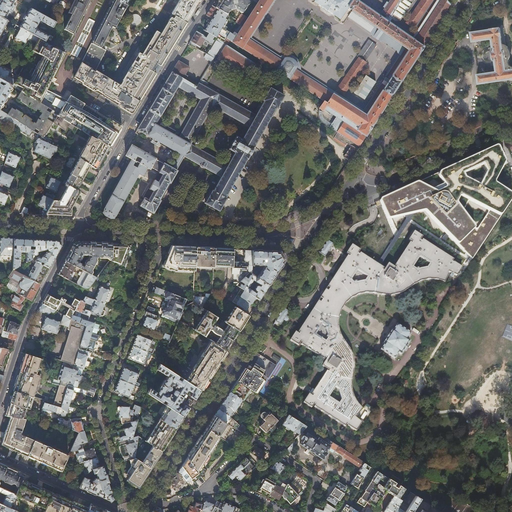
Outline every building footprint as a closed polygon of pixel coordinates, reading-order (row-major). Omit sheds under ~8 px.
[(15,0),(0,0),(0,16),(5,19),(8,12),(11,14),(16,6),(13,4),(15,0)] [(74,0),(72,6),(68,12),(72,14),(64,29),(73,34),(90,0),(74,0)] [(113,0),(91,43),(101,48),(105,39),(108,34),(112,27),(115,28),(128,4),(124,2),(124,0),(113,0)] [(197,7),(200,0),(181,0),(176,9),(190,18),(197,7)] [(215,0),(215,1),(212,6),(221,11),(226,14),(229,10),(234,8),(241,13),(249,0),(215,0)] [(390,0),(389,2),(387,1),(383,7),(385,8),(382,12),(394,20),(398,19),(411,0),(439,0),(440,1),(414,40),(359,1),(357,0),(351,0),(352,0),(350,0),(315,0),(314,1),(322,6),(321,6),(333,14),(340,18),(348,7),(390,37),(389,38),(386,42),(393,48),(397,42),(408,50),(366,114),(295,69),(296,67),(297,67),(297,66),(295,62),(292,59),(291,58),(289,58),(287,57),(284,57),(283,57),(283,58),(282,61),(274,56),(266,51),(247,39),(254,28),(259,21),(264,14),(269,6),(272,0),(250,0),(257,4),(247,18),(240,14),(238,18),(245,23),(238,33),(231,28),(229,32),(225,38),(324,101),(321,106),(319,109),(322,110),(323,108),(336,117),(331,124),(324,119),(323,117),(322,114),(322,113),(322,111),(319,109),(319,111),(318,114),(319,115),(319,118),(321,120),(322,121),(323,123),(337,132),(359,146),(394,91),(395,91),(396,88),(398,86),(411,66),(426,42),(438,24),(450,4),(448,1),(446,0),(390,0)] [(429,0),(418,0),(407,17),(404,21),(411,26),(429,0)] [(223,28),(230,16),(226,14),(221,11),(212,6),(208,11),(206,15),(212,19),(208,25),(204,31),(217,38),(220,40),(221,38),(224,40),(225,38),(229,32),(223,28)] [(24,20),(20,28),(33,34),(39,38),(45,41),(46,41),(47,40),(48,38),(47,37),(48,36),(34,28),(35,28),(37,26),(38,27),(40,24),(38,23),(40,21),(39,20),(53,27),(54,27),(55,26),(56,24),(55,23),(56,22),(31,8),(26,17),(25,17),(24,17),(23,18),(23,19),(24,20)] [(188,22),(190,18),(176,9),(172,15),(175,16),(173,19),(171,18),(169,21),(166,20),(163,25),(165,27),(161,34),(156,31),(142,55),(139,53),(138,55),(138,56),(138,57),(138,58),(139,59),(136,63),(134,61),(122,81),(124,82),(120,89),(118,88),(119,85),(114,82),(100,74),(100,73),(96,70),(106,51),(101,48),(91,43),(74,77),(80,81),(82,82),(83,85),(93,90),(95,90),(96,89),(100,92),(103,93),(103,94),(113,100),(114,100),(120,104),(120,105),(121,108),(130,113),(132,113),(139,101),(140,100),(148,88),(156,74),(153,72),(154,70),(153,70),(156,63),(159,65),(163,62),(165,60),(174,45),(184,27),(188,22)] [(78,57),(94,20),(88,18),(72,54),(78,57)] [(79,29),(82,31),(87,20),(83,19),(79,29)] [(33,34),(20,28),(15,25),(13,29),(18,31),(13,40),(13,41),(16,43),(18,43),(18,42),(19,43),(21,43),(22,41),(25,43),(28,37),(31,38),(33,34)] [(508,47),(502,43),(501,38),(502,38),(500,28),(500,27),(490,29),(470,32),(472,42),(491,39),(492,47),(488,47),(489,50),(487,50),(486,50),(485,52),(484,52),(483,55),(483,57),(483,58),(484,59),(485,61),(487,62),(488,63),(490,63),(490,65),(495,64),(496,72),(477,74),(478,84),(501,81),(501,82),(503,84),(507,83),(507,82),(508,81),(508,82),(509,83),(510,84),(511,85),(511,84),(511,66),(511,67),(510,66),(509,65),(508,64),(508,62),(508,61),(510,55),(510,53),(509,50),(508,47)] [(190,42),(200,47),(206,37),(196,31),(193,36),(190,42)] [(51,112),(57,116),(67,100),(45,89),(64,53),(54,48),(53,49),(51,48),(50,51),(42,47),(45,41),(39,38),(32,51),(43,56),(30,82),(18,76),(16,81),(14,84),(22,88),(21,91),(52,110),(51,112)] [(220,40),(217,38),(215,40),(214,40),(208,50),(210,50),(207,54),(206,54),(204,58),(211,62),(206,70),(210,72),(218,59),(244,76),(245,77),(245,76),(253,64),(253,63),(222,43),(223,42),(220,40)] [(376,45),(368,39),(357,56),(358,57),(335,90),(343,95),(366,62),(365,61),(376,45)] [(184,75),(189,68),(178,61),(176,64),(169,76),(157,96),(138,128),(137,130),(180,153),(172,168),(163,163),(155,159),(131,145),(125,156),(131,159),(128,165),(107,203),(104,209),(102,212),(105,215),(110,218),(113,218),(115,215),(138,173),(142,175),(147,167),(150,169),(150,167),(158,172),(154,180),(143,199),(139,206),(153,213),(160,201),(159,200),(168,183),(170,183),(176,171),(175,170),(184,155),(221,176),(213,191),(212,191),(205,204),(219,211),(226,198),(225,198),(246,159),(247,159),(254,146),(275,107),(277,107),(283,95),(270,87),(263,100),(264,100),(256,115),(199,83),(198,84),(196,87),(185,81),(187,77),(184,75)] [(0,79),(13,86),(14,84),(16,81),(7,76),(9,72),(0,66),(0,79)] [(377,82),(366,76),(355,94),(365,100),(377,82)] [(198,84),(187,77),(185,81),(196,87),(198,84)] [(0,108),(13,86),(0,79),(0,108)] [(52,110),(21,91),(17,98),(20,100),(19,101),(25,104),(25,105),(30,108),(35,111),(36,109),(40,111),(39,112),(41,113),(40,116),(39,116),(37,121),(35,124),(33,122),(32,123),(29,121),(31,119),(25,116),(26,116),(20,112),(14,110),(11,108),(7,114),(20,123),(35,132),(37,134),(51,112),(52,110)] [(489,101),(493,105),(501,98),(496,93),(489,101)] [(70,95),(67,100),(57,116),(70,123),(70,124),(74,119),(99,135),(96,139),(108,146),(109,147),(112,142),(117,135),(122,126),(115,122),(105,116),(103,119),(99,117),(98,120),(81,110),(85,104),(70,95)] [(99,113),(85,104),(81,110),(98,120),(99,117),(103,119),(105,116),(99,113)] [(1,110),(0,109),(0,116),(9,123),(11,121),(18,126),(20,123),(7,114),(5,113),(1,110)] [(57,116),(51,112),(37,134),(43,138),(45,135),(45,136),(53,123),(65,130),(70,123),(57,116)] [(285,118),(277,113),(271,123),(279,127),(285,118)] [(471,124),(474,129),(487,123),(485,117),(471,124)] [(430,119),(416,128),(423,138),(437,130),(430,119)] [(35,132),(20,123),(18,126),(17,128),(31,137),(35,132)] [(279,128),(271,124),(259,145),(267,149),(279,128)] [(349,160),(359,146),(337,132),(334,138),(344,146),(346,144),(350,147),(348,149),(347,148),(343,155),(344,156),(349,160)] [(453,139),(451,134),(444,137),(446,142),(453,139)] [(49,138),(45,136),(45,135),(43,138),(44,139),(44,141),(37,138),(35,143),(36,143),(33,151),(37,153),(42,155),(49,138)] [(102,156),(108,146),(96,139),(91,136),(79,158),(90,165),(96,169),(102,156)] [(49,138),(42,155),(47,157),(51,159),(54,151),(56,152),(58,147),(52,145),(54,142),(49,138)] [(458,243),(459,244),(463,244),(476,230),(475,227),(458,204),(459,200),(462,197),(464,197),(501,216),(511,199),(511,194),(497,185),(497,182),(500,174),(505,165),(507,162),(501,148),(498,148),(441,174),(441,176),(442,180),(446,186),(448,189),(447,191),(438,194),(431,191),(420,185),(419,184),(381,201),(384,207),(390,220),(426,212),(431,215),(458,243)] [(5,163),(15,168),(17,163),(20,157),(8,152),(8,153),(5,163)] [(64,168),(69,170),(74,162),(78,157),(76,156),(75,159),(70,156),(67,162),(66,161),(64,164),(66,165),(64,168)] [(83,177),(90,165),(79,158),(78,157),(74,162),(69,170),(65,178),(63,183),(65,184),(67,185),(68,185),(76,189),(83,177)] [(2,172),(0,177),(0,188),(1,189),(3,185),(9,187),(10,183),(13,177),(2,172)] [(46,187),(56,192),(61,182),(59,181),(60,179),(58,178),(57,180),(50,177),(49,181),(46,187)] [(143,199),(154,180),(152,179),(142,198),(143,199)] [(70,208),(79,191),(76,189),(68,185),(59,201),(53,200),(46,213),(62,214),(70,215),(70,208)] [(53,200),(55,196),(52,194),(50,198),(43,195),(40,200),(38,205),(43,208),(42,210),(41,212),(42,212),(41,214),(43,215),(45,215),(46,213),(53,200)] [(377,220),(373,228),(376,230),(367,247),(383,256),(397,229),(391,226),(391,227),(377,220)] [(317,301),(296,331),(298,333),(294,331),(288,339),(296,344),(299,340),(300,341),(299,343),(322,359),(323,357),(325,358),(320,365),(327,370),(327,371),(325,370),(310,393),(311,394),(311,395),(307,393),(302,401),(310,407),(313,403),(314,404),(313,405),(344,425),(345,423),(347,424),(346,425),(355,430),(360,422),(353,416),(354,415),(355,416),(361,409),(355,402),(352,395),(350,387),(353,368),(353,363),(351,354),(339,332),(337,325),(337,317),(339,310),(344,303),(349,298),(357,294),(365,292),(390,295),(398,293),(419,280),(427,279),(436,280),(444,282),(447,273),(446,273),(447,271),(456,276),(461,267),(453,262),(452,263),(451,262),(453,259),(422,240),(421,242),(419,241),(422,237),(413,231),(408,240),(412,242),(411,243),(409,242),(394,265),(396,267),(395,268),(387,263),(383,270),(381,270),(382,268),(359,252),(358,254),(357,254),(359,250),(351,244),(345,253),(349,255),(348,256),(346,255),(334,274),(326,286),(329,288),(327,291),(324,289),(319,298),(321,299),(319,302),(317,301)] [(13,245),(14,238),(9,238),(0,237),(0,255),(13,256),(13,248),(13,245)] [(24,239),(14,238),(13,245),(16,245),(16,248),(13,248),(13,256),(12,269),(13,269),(20,266),(20,252),(27,252),(26,262),(32,259),(32,255),(32,249),(30,249),(30,246),(32,246),(32,239),(24,239)] [(38,240),(32,239),(32,246),(32,249),(32,255),(36,255),(37,254),(37,252),(45,250),(45,240),(38,240)] [(48,251),(46,253),(55,257),(61,246),(58,241),(52,240),(45,240),(45,250),(47,250),(48,251)] [(319,253),(325,256),(333,243),(328,240),(319,253)] [(73,245),(69,251),(65,260),(75,266),(83,270),(90,274),(92,272),(91,270),(96,260),(96,258),(97,257),(97,256),(99,256),(99,257),(100,258),(106,258),(109,260),(111,257),(112,243),(97,242),(79,242),(78,241),(78,242),(74,244),(73,244),(73,245)] [(131,244),(112,243),(111,257),(109,260),(121,265),(131,244)] [(195,267),(196,247),(181,247),(171,246),(164,265),(174,269),(191,270),(191,271),(194,271),(195,267)] [(205,248),(196,247),(195,267),(213,267),(213,265),(214,248),(205,248)] [(224,249),(214,248),(213,265),(228,266),(227,280),(222,288),(226,291),(231,282),(232,273),(232,262),(233,249),(224,249)] [(252,266),(252,250),(249,250),(244,250),(244,260),(246,261),(248,261),(248,271),(249,271),(249,272),(252,272),(252,266)] [(253,265),(263,265),(264,266),(257,277),(258,278),(269,285),(276,274),(285,260),(280,251),(268,251),(252,250),(252,266),(253,266),(253,265)] [(52,262),(55,257),(46,253),(41,258),(39,257),(37,257),(35,261),(40,264),(41,262),(44,263),(43,265),(49,268),(52,262)] [(35,261),(32,259),(26,262),(20,266),(13,269),(40,284),(45,275),(49,268),(43,265),(40,264),(35,261)] [(75,266),(65,260),(62,266),(57,274),(70,281),(75,272),(72,271),(75,266)] [(237,262),(232,262),(232,273),(244,274),(244,270),(247,270),(247,266),(246,266),(246,265),(245,265),(245,262),(237,262)] [(40,284),(13,269),(12,269),(3,286),(15,293),(24,297),(31,301),(36,292),(40,284)] [(96,277),(90,274),(83,270),(82,273),(79,271),(77,274),(80,276),(76,284),(87,289),(96,277)] [(255,297),(259,300),(264,293),(269,285),(258,278),(257,277),(256,277),(252,274),(250,275),(247,279),(245,277),(240,281),(244,284),(243,285),(241,284),(239,287),(244,290),(248,293),(255,297)] [(99,286),(94,300),(104,304),(106,298),(109,290),(99,286)] [(153,292),(160,295),(162,289),(155,287),(154,289),(153,292)] [(248,293),(244,290),(240,297),(251,304),(253,300),(255,297),(248,293)] [(170,321),(177,323),(179,319),(181,313),(176,311),(178,306),(181,307),(183,304),(178,302),(180,296),(167,292),(165,297),(166,297),(169,299),(166,307),(164,307),(163,307),(162,308),(161,310),(162,311),(162,312),(164,313),(164,314),(165,315),(167,316),(169,316),(169,315),(171,315),(175,317),(175,319),(171,317),(170,321)] [(22,301),(24,297),(15,293),(14,296),(13,296),(11,299),(12,299),(9,305),(20,311),(22,307),(22,305),(24,302),(22,301)] [(193,302),(202,308),(208,298),(205,297),(205,295),(196,294),(196,296),(193,296),(193,302)] [(85,297),(82,301),(80,300),(75,310),(81,313),(89,316),(91,312),(100,315),(100,314),(102,315),(103,315),(104,313),(105,311),(104,310),(102,309),(104,304),(94,300),(85,297)] [(248,308),(251,304),(240,297),(235,304),(246,311),(248,308)] [(37,311),(50,315),(52,309),(41,303),(37,311)] [(145,311),(146,311),(153,314),(155,308),(148,306),(145,311)] [(224,322),(228,324),(239,331),(243,324),(249,316),(235,307),(225,321),(224,322)] [(289,319),(288,317),(287,315),(289,311),(284,308),(279,314),(275,321),(276,321),(274,323),(277,325),(278,323),(281,324),(283,320),(286,322),(287,321),(289,319)] [(215,326),(212,325),(217,317),(206,310),(194,329),(205,336),(209,330),(212,331),(210,335),(215,338),(217,335),(220,336),(216,343),(226,350),(233,341),(239,331),(228,324),(223,331),(221,330),(221,329),(215,326)] [(163,318),(153,314),(146,311),(143,317),(141,322),(143,323),(142,325),(157,331),(163,318)] [(71,319),(70,318),(62,314),(58,312),(56,318),(62,320),(61,323),(66,325),(68,326),(71,319)] [(95,322),(72,316),(70,318),(71,319),(86,327),(85,331),(91,333),(93,328),(95,322)] [(41,329),(57,334),(61,322),(45,317),(44,321),(41,329)] [(86,327),(71,319),(68,326),(68,328),(70,330),(64,352),(61,360),(74,365),(79,349),(85,331),(86,327)] [(4,324),(3,331),(17,335),(20,325),(14,323),(14,322),(9,321),(5,320),(4,324)] [(411,333),(396,324),(393,330),(392,329),(383,343),(384,344),(380,350),(395,359),(398,353),(401,355),(410,341),(407,339),(411,333)] [(3,331),(2,333),(1,336),(15,340),(16,337),(17,335),(3,331)] [(98,335),(91,333),(85,331),(79,349),(85,351),(86,348),(93,350),(95,344),(96,341),(97,340),(99,336),(98,335)] [(135,338),(132,346),(152,353),(157,341),(152,339),(137,334),(135,338)] [(221,358),(226,350),(216,343),(212,341),(186,381),(200,390),(204,384),(213,371),(221,358)] [(152,353),(132,346),(128,356),(127,358),(143,364),(146,355),(151,357),(152,353)] [(88,352),(85,351),(79,349),(74,365),(74,366),(79,368),(83,369),(84,367),(87,368),(88,367),(89,364),(89,362),(89,361),(86,360),(88,352)] [(242,372),(236,381),(250,389),(257,394),(265,382),(263,381),(265,377),(267,379),(276,366),(255,352),(242,372)] [(14,391),(33,397),(40,375),(36,374),(40,359),(42,360),(42,359),(25,354),(23,361),(17,381),(14,391)] [(59,367),(67,369),(68,369),(67,370),(66,373),(66,374),(52,370),(51,375),(52,380),(51,383),(59,385),(67,387),(68,385),(73,387),(75,380),(79,382),(80,378),(81,376),(77,374),(79,368),(74,366),(74,365),(61,360),(59,367)] [(166,402),(167,402),(165,405),(166,405),(183,417),(189,408),(188,407),(185,405),(183,408),(181,408),(178,406),(178,404),(187,390),(188,390),(192,392),(192,394),(190,396),(194,399),(195,399),(200,390),(186,381),(182,379),(180,382),(180,381),(178,379),(177,379),(179,376),(165,367),(160,364),(157,370),(168,377),(157,392),(150,387),(147,393),(162,403),(164,400),(166,402)] [(123,371),(119,379),(134,385),(139,373),(124,367),(123,371)] [(134,385),(119,379),(115,389),(114,391),(129,397),(132,391),(138,393),(140,387),(134,385)] [(250,389),(236,381),(233,386),(229,391),(242,399),(243,400),(250,389)] [(62,402),(67,387),(59,385),(53,406),(57,407),(61,408),(62,402)] [(73,387),(68,385),(67,387),(62,402),(69,405),(72,396),(73,392),(74,390),(73,390),(73,387)] [(29,409),(33,397),(14,391),(13,396),(11,403),(26,408),(29,409)] [(242,399),(229,391),(226,397),(223,402),(229,406),(233,411),(234,412),(242,399)] [(136,403),(135,405),(141,407),(143,403),(145,399),(138,396),(137,399),(136,399),(134,403),(136,403)] [(68,409),(69,405),(62,402),(61,408),(57,407),(55,412),(61,414),(60,417),(64,417),(66,414),(66,413),(67,413),(68,413),(68,411),(69,410),(68,409)] [(221,404),(218,409),(230,416),(233,411),(229,406),(223,402),(221,404)] [(26,408),(11,403),(9,408),(7,416),(10,417),(22,419),(26,408)] [(55,412),(57,407),(53,406),(44,403),(42,409),(52,412),(55,412)] [(141,407),(135,405),(134,404),(133,408),(135,409),(134,413),(134,415),(137,416),(139,411),(140,411),(141,407)] [(183,417),(166,405),(162,412),(164,413),(160,420),(169,425),(175,429),(179,423),(183,417)] [(124,424),(131,422),(137,420),(138,418),(133,415),(133,410),(129,409),(129,407),(118,406),(117,408),(117,410),(118,412),(119,412),(119,418),(121,418),(124,424)] [(216,412),(214,415),(232,427),(236,429),(239,425),(230,416),(218,409),(216,412)] [(266,432),(278,420),(273,415),(274,414),(274,413),(273,412),(272,411),(270,412),(269,411),(268,412),(268,411),(266,413),(265,412),(265,411),(264,411),(263,411),(262,412),(261,412),(260,414),(260,415),(261,416),(261,417),(264,420),(259,426),(263,430),(266,432)] [(294,431),(299,434),(304,429),(305,430),(308,427),(287,413),(286,415),(288,415),(282,424),(289,428),(293,431),(294,431)] [(268,434),(282,420),(281,420),(285,416),(283,414),(278,420),(266,432),(268,434)] [(232,427),(214,415),(211,420),(206,428),(219,437),(224,440),(225,439),(229,433),(232,427)] [(25,419),(22,419),(10,417),(8,424),(2,441),(1,444),(5,446),(15,451),(27,456),(34,440),(21,434),(25,419)] [(168,440),(175,429),(169,425),(160,420),(160,419),(152,430),(151,430),(149,433),(150,434),(145,441),(161,451),(168,440)] [(78,433),(84,431),(83,428),(80,420),(71,423),(72,427),(70,427),(68,426),(67,428),(78,433)] [(137,420),(131,422),(132,426),(124,428),(124,429),(118,430),(120,435),(113,437),(113,439),(115,443),(127,439),(132,438),(137,420)] [(239,425),(236,429),(242,433),(242,434),(243,433),(247,436),(251,431),(242,420),(239,425)] [(219,437),(206,428),(201,435),(193,448),(186,458),(197,471),(198,473),(201,477),(204,473),(207,469),(200,466),(205,459),(219,437)] [(86,438),(84,431),(78,433),(70,451),(72,452),(74,451),(79,449),(78,445),(87,442),(86,438)] [(305,436),(303,435),(303,434),(302,434),(302,435),(300,437),(300,438),(300,439),(301,440),(299,443),(311,451),(310,452),(312,453),(314,455),(314,453),(323,459),(327,453),(325,452),(329,447),(335,450),(334,450),(342,455),(342,456),(360,468),(363,463),(343,449),(336,445),(318,433),(315,439),(307,433),(305,436)] [(137,436),(132,438),(127,439),(128,444),(119,446),(120,448),(124,461),(131,459),(134,458),(138,436),(137,436)] [(145,441),(138,436),(134,458),(131,459),(132,464),(127,472),(128,475),(128,478),(126,481),(127,481),(129,485),(136,490),(142,481),(157,458),(161,451),(145,441)] [(68,455),(34,440),(27,456),(45,464),(56,469),(61,471),(62,470),(68,455)] [(286,449),(289,452),(295,445),(294,444),(295,443),(293,441),(286,449)] [(281,448),(284,451),(289,445),(286,442),(281,448)] [(82,449),(79,449),(74,451),(77,459),(78,459),(79,463),(80,462),(97,458),(95,454),(93,448),(83,451),(82,449)] [(253,452),(262,458),(264,454),(261,452),(256,448),(253,452)] [(97,459),(97,458),(80,462),(83,470),(84,474),(85,475),(85,474),(88,473),(91,470),(98,468),(96,464),(98,464),(98,462),(99,462),(98,460),(98,458),(97,459)] [(184,462),(181,466),(183,469),(190,478),(194,475),(198,473),(197,471),(186,458),(184,462)] [(237,479),(239,480),(245,474),(241,470),(244,467),(245,467),(249,463),(248,463),(249,461),(245,458),(244,459),(244,458),(243,459),(240,462),(240,463),(228,475),(230,478),(232,479),(235,476),(237,479)] [(280,474),(285,466),(280,462),(276,460),(270,468),(273,469),(272,470),(277,472),(280,474)] [(0,478),(1,479),(4,480),(4,481),(10,484),(13,483),(15,484),(16,487),(14,493),(16,494),(23,479),(25,474),(12,468),(0,462),(0,478)] [(364,463),(357,474),(363,478),(365,474),(370,467),(364,463)] [(88,473),(85,474),(85,475),(82,481),(79,487),(103,498),(111,501),(113,499),(111,492),(103,466),(98,468),(91,470),(88,473)] [(178,471),(179,472),(186,480),(188,483),(190,482),(192,480),(190,478),(183,469),(181,466),(179,469),(178,471)] [(66,472),(62,470),(61,471),(58,478),(63,480),(66,472)] [(382,486),(387,478),(376,471),(375,470),(372,475),(369,479),(371,480),(377,484),(378,484),(382,486)] [(184,481),(186,480),(179,472),(177,474),(176,474),(173,478),(171,481),(172,482),(170,486),(176,489),(177,489),(179,486),(180,487),(184,481)] [(363,478),(357,474),(356,474),(350,484),(357,488),(359,484),(363,478)] [(392,475),(389,479),(399,486),(402,482),(398,479),(393,476),(392,475)] [(263,490),(269,493),(274,483),(265,478),(264,480),(262,479),(260,482),(262,483),(259,488),(263,490)] [(387,492),(392,495),(393,495),(394,495),(398,498),(400,495),(404,489),(399,486),(389,479),(387,478),(382,486),(387,489),(386,491),(388,492),(387,492)] [(32,483),(23,479),(16,494),(17,497),(19,496),(24,499),(45,508),(52,492),(45,489),(32,483)] [(276,479),(274,483),(269,493),(274,496),(278,499),(280,495),(286,485),(276,479)] [(378,484),(377,484),(371,480),(369,484),(366,487),(364,490),(371,495),(373,492),(378,484)] [(286,485),(280,495),(283,496),(283,497),(284,498),(285,498),(286,499),(290,503),(298,496),(297,495),(302,491),(293,481),(288,485),(287,483),(286,485)] [(326,499),(335,504),(338,500),(339,500),(343,493),(342,492),(346,487),(337,482),(331,491),(326,499)] [(387,489),(382,486),(378,484),(377,484),(378,484),(373,492),(381,497),(381,498),(386,491),(387,489)] [(0,486),(0,491),(5,494),(2,502),(0,501),(0,503),(17,510),(17,508),(14,507),(14,505),(12,504),(14,499),(17,497),(16,494),(14,493),(0,486)] [(371,495),(364,490),(362,494),(358,499),(357,502),(364,507),(367,502),(366,502),(371,495)] [(63,497),(52,492),(45,508),(43,511),(44,511),(67,511),(73,501),(63,497)] [(381,497),(373,492),(371,495),(366,502),(367,502),(369,503),(375,507),(376,505),(379,501),(381,497)] [(404,501),(401,500),(397,507),(393,511),(404,511),(415,496),(409,492),(404,501)] [(403,497),(400,495),(398,498),(394,495),(389,503),(397,507),(401,500),(403,497)] [(441,511),(478,511),(475,509),(471,507),(466,504),(461,501),(453,495),(448,501),(445,506),(441,511)] [(412,511),(420,499),(415,496),(404,511),(425,511),(421,510),(419,511),(410,511),(412,511)] [(212,511),(214,507),(213,506),(214,502),(209,500),(208,500),(207,502),(204,500),(201,509),(201,510),(200,511),(210,511),(212,511)] [(79,504),(73,501),(67,511),(86,511),(88,510),(89,508),(85,507),(79,504)] [(187,511),(198,511),(201,504),(195,502),(194,505),(193,506),(190,505),(187,511)] [(216,502),(214,507),(212,511),(237,511),(239,509),(230,505),(223,502),(222,504),(216,502)] [(0,510),(0,511),(1,511),(2,510),(3,509),(5,510),(3,511),(20,511),(17,510),(0,503),(0,510)] [(110,511),(105,510),(91,503),(89,508),(88,510),(90,511),(110,511)] [(325,503),(323,509),(323,511),(321,511),(332,511),(335,509),(331,507),(325,503)] [(393,511),(397,507),(389,503),(382,511),(393,511)]
